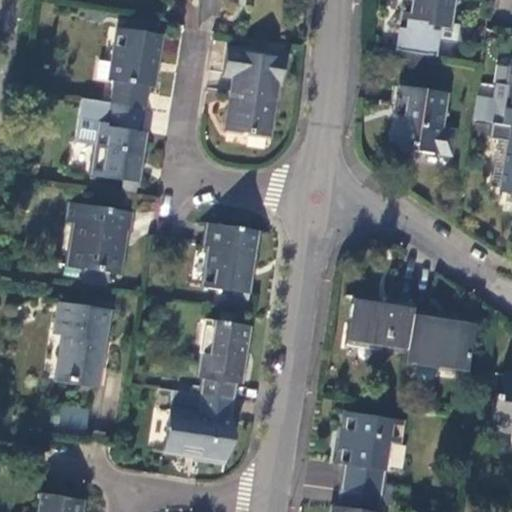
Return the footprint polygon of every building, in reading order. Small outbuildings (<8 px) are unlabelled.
[(397,49),(397,50),(431,56),(435,28),(450,29),(454,0),(405,0),(404,19),(410,20),(408,30),(403,29),(399,49),(397,49)] [(109,104),(146,110),(150,88),(155,88),(163,36),(119,28),(110,81),(113,81),(109,104)] [(435,28),(431,56),(446,58),(450,29),(435,28)] [(287,61),(229,52),(226,74),(236,75),(227,132),(269,138),(277,82),(284,83),(287,61)] [(511,126),(511,70),(503,125),(511,126)] [(447,97),(403,90),(394,148),(415,151),(416,156),(434,158),(438,135),(442,134),(447,97)] [(109,104),(79,99),(73,143),(95,146),(91,176),(141,184),(144,171),(142,167),(148,135),(142,134),(146,110),(109,104)] [(511,126),(503,125),(491,123),(488,145),(504,147),(499,183),(505,184),(511,146),(511,126)] [(134,214),(72,205),(68,231),(72,231),(67,266),(120,274),(126,234),(130,234),(134,214)] [(260,234),(209,226),(205,248),(209,249),(204,287),(250,294),(260,234)] [(412,315),(414,309),(354,298),(347,341),(407,351),(412,315)] [(113,308),(58,301),(54,333),(62,335),(56,377),(97,384),(102,339),(108,339),(113,308)] [(407,351),(405,362),(435,365),(435,370),(467,374),(474,325),(412,315),(407,351)] [(205,380),(203,395),(235,400),(238,385),(241,385),(249,328),(209,322),(200,379),(205,380)] [(511,376),(503,375),(500,400),(494,399),(491,428),(511,430),(511,376)] [(230,430),(235,400),(203,395),(174,391),(165,447),(195,453),(195,457),(225,462),(228,445),(232,446),(235,431),(230,430)] [(52,423),(51,435),(87,438),(89,408),(61,406),(60,424),(52,423)] [(341,491),(379,497),(388,445),(397,446),(401,423),(347,415),(338,465),(344,466),(341,491)] [(376,511),(379,497),(341,491),(338,508),(333,507),(332,511),(376,511)] [(84,511),(86,501),(41,494),(38,511),(84,511)]
